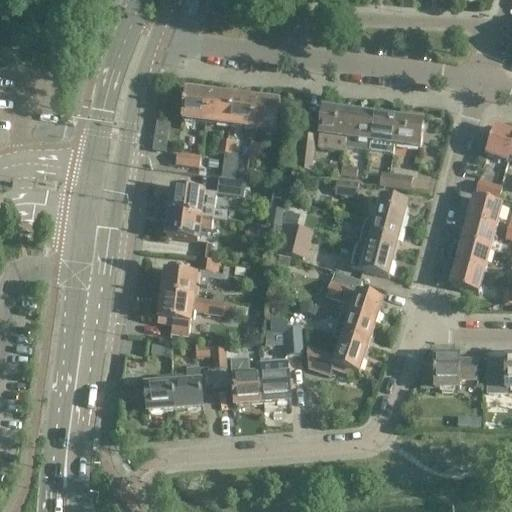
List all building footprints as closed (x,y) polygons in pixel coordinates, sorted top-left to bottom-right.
[(181,123),(205,126),(208,96),(184,93),(181,123)] [(208,96),(205,126),(228,129),(232,99),(208,96)] [(228,129),(251,132),(255,102),(232,99),(228,129)] [(255,102),(251,132),(276,135),(279,105),(255,102)] [(343,152),(344,141),(348,114),(322,111),(318,149),(343,152)] [(348,114),(344,141),(369,144),(372,117),(348,114)] [(369,144),(394,147),(397,120),(372,117),(369,144)] [(397,120),(394,147),(419,150),(422,123),(397,120)] [(509,162),(511,151),(511,136),(494,130),(485,158),(507,166),(509,162)] [(277,170),(290,171),(294,143),(280,142),(277,170)] [(215,156),(224,158),(226,145),(217,143),(215,156)] [(312,145),(301,144),(300,144),(296,172),(309,174),(312,145)] [(235,146),(226,145),(224,158),(233,159),(235,146)] [(200,160),(176,156),(174,169),(198,172),(200,160)] [(358,171),(342,169),(341,179),(356,181),(358,171)] [(388,191),(390,177),(380,176),(378,189),(388,191)] [(388,191),(409,193),(411,180),(390,177),(388,191)] [(239,186),(218,183),(216,198),(237,201),(239,186)] [(475,194),(498,200),(501,190),(478,183),(475,194)] [(335,197),(355,200),(357,186),(336,184),(335,197)] [(171,191),(168,216),(211,222),(225,223),(226,214),(213,212),(215,196),(171,191)] [(374,225),(400,232),(407,207),(380,200),(374,225)] [(473,201),(467,223),(495,231),(501,208),(473,201)] [(299,214),(274,212),(273,225),(298,227),(299,214)] [(211,222),(168,216),(165,241),(196,246),(198,230),(210,232),(211,222)] [(354,238),(362,241),(367,223),(358,221),(354,238)] [(495,231),(467,223),(461,245),(489,253),(495,231)] [(374,225),(368,248),(394,255),(400,232),(374,225)] [(286,229),(279,256),(304,262),(308,249),(304,248),(308,234),(286,229)] [(461,245),(455,267),(483,275),(489,253),(461,245)] [(202,247),(200,262),(210,263),(211,248),(202,247)] [(394,255),(368,248),(362,273),(388,280),(394,255)] [(341,261),(320,254),(315,268),(337,275),(341,261)] [(289,263),(278,259),(276,271),(285,273),(289,263)] [(165,274),(162,299),(193,303),(195,289),(198,289),(198,288),(208,289),(211,264),(210,263),(200,262),(199,274),(199,278),(165,274)] [(483,275),(455,267),(449,290),(477,297),(483,275)] [(511,279),(511,275),(502,275),(501,289),(511,289),(511,279)] [(340,317),(374,328),(382,303),(348,292),(349,290),(331,284),(326,299),(344,305),(340,317)] [(511,294),(502,294),(501,307),(511,307),(511,294)] [(162,299),(158,324),(158,328),(172,330),(171,338),(188,341),(191,315),(202,317),(222,320),(224,307),(193,303),(162,299)] [(299,315),(315,320),(318,310),(302,306),(299,315)] [(333,340),(341,343),(367,352),(374,328),(340,317),(333,340)] [(288,354),(303,353),(301,330),(286,331),(288,354)] [(308,372),(319,375),(330,379),(334,368),(359,376),(367,352),(341,343),(336,361),(307,351),(308,372)] [(209,351),(195,352),(196,362),(210,361),(209,351)] [(211,352),(213,373),(227,372),(225,351),(211,352)] [(506,391),(511,391),(511,358),(505,359),(505,362),(487,362),(487,396),(489,396),(493,397),(500,396),(504,395),(506,395),(506,391)] [(476,362),(459,362),(459,359),(434,359),(434,374),(420,374),(420,391),(434,391),(434,393),(459,393),(459,382),(476,382),(476,362)] [(263,407),(260,371),(249,372),(249,361),(231,363),(235,409),(263,407)] [(203,411),(201,383),(200,383),(199,370),(186,371),(186,377),(173,378),(175,413),(203,411)] [(260,371),(263,407),(291,405),(289,377),(276,378),(275,370),(260,371)] [(175,413),(173,378),(158,379),(158,386),(145,387),(147,415),(175,413)]
